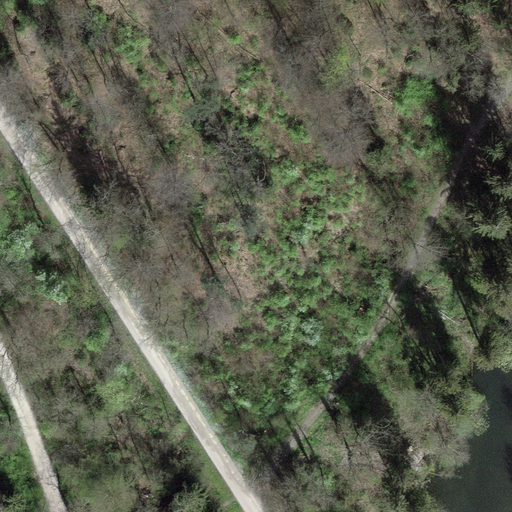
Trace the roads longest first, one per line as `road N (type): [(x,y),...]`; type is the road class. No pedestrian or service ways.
road 1 (track): [(511,70),(456,153),(415,269),(249,499)]
road 2 (track): [(0,115),(257,511)]
road 3 (track): [(0,350),(64,511)]
